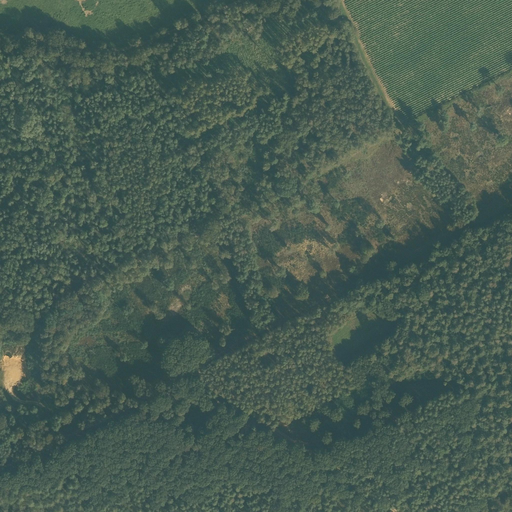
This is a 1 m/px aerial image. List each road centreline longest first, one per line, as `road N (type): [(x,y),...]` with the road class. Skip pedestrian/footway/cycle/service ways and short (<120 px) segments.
road 1 (track): [(511,203),(192,371)]
road 2 (track): [(0,34),(121,49),(242,0)]
road 3 (track): [(388,511),(192,371)]
road 4 (track): [(192,371),(0,469)]
